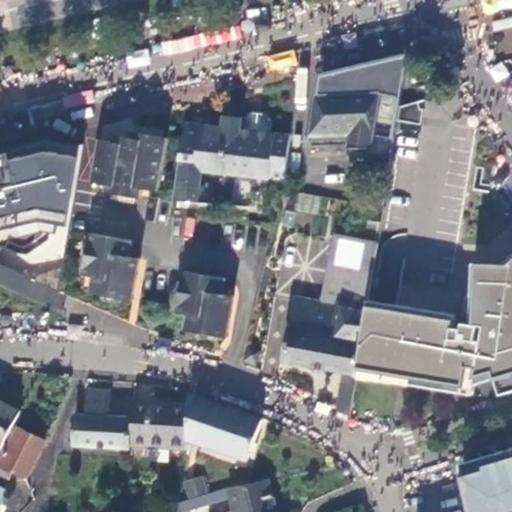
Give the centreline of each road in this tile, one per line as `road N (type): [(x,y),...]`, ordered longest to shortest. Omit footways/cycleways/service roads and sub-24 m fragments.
road 1 (secondary): [(0,96),(423,0)]
road 2 (residential): [(377,464),(301,409),(225,381),(108,354),(0,346)]
road 3 (unclassified): [(511,138),(454,36),(444,0)]
road 4 (residential): [(511,427),(377,464)]
